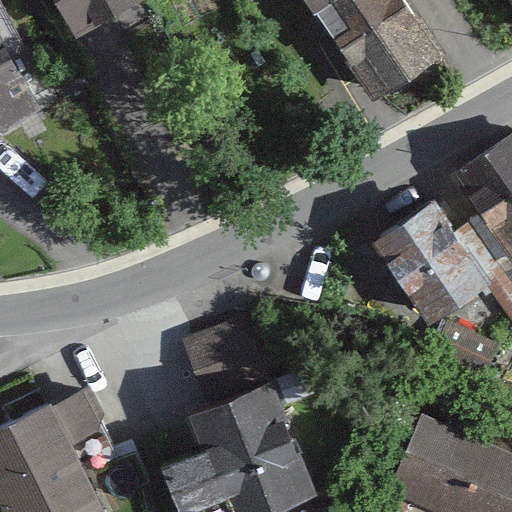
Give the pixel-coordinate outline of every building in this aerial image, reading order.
[(37,0),(61,41),(132,0),(37,0)] [(413,0),(294,0),(362,107),(447,53),(413,0)] [(511,0),(498,0),(511,23),(511,0)] [(0,26),(0,135),(46,111),(0,26)] [(511,135),(453,174),(511,262),(511,135)] [(438,204),(367,250),(418,327),(488,280),(438,204)] [(190,319),(216,386),(278,362),(252,295),(190,319)] [(88,383),(0,424),(0,511),(95,511),(64,444),(107,424),(88,383)] [(266,389),(183,421),(197,456),(158,471),(173,511),(208,511),(228,504),(231,511),(290,511),(311,504),(266,389)] [(511,511),(511,456),(423,419),(388,502),(412,511),(511,511)]
